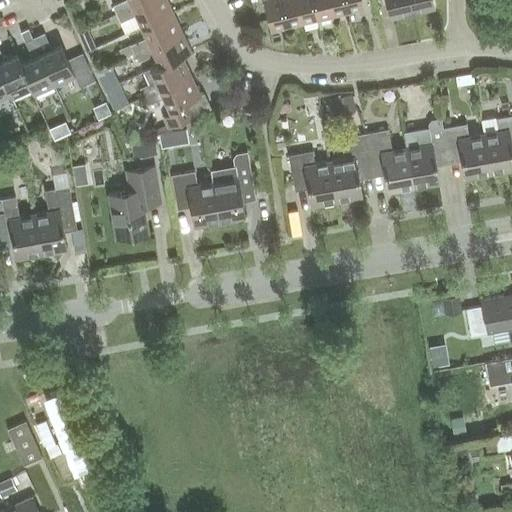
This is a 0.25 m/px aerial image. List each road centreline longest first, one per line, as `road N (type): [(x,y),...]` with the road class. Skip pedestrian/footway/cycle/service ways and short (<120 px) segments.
road 1 (residential): [(511,240),(0,331)]
road 2 (residential): [(457,49),(283,66),(245,49),(212,0)]
